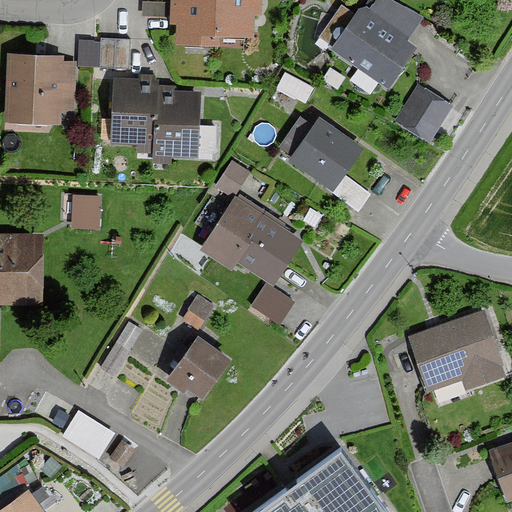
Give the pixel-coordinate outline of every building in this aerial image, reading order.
[(145,0),(144,19),(169,20),(170,1),(157,0),(145,0)] [(170,0),(169,28),(176,28),(175,49),(217,50),(217,39),(252,40),(253,21),(258,21),(258,0),(170,0)] [(376,0),(367,14),(360,9),(330,53),(390,93),(417,54),(405,46),(422,22),(389,0),(376,0)] [(99,71),(126,71),(126,43),(99,43),(99,71)] [(67,60),(9,59),(8,128),(66,129),(67,60)] [(308,100),(314,83),(285,73),(279,89),(308,100)] [(175,85),(112,81),(107,147),(134,149),(133,159),(196,163),(200,99),(175,98),(175,85)] [(454,110),(417,89),(395,128),(431,149),(454,110)] [(365,152),(320,120),(288,164),(333,196),(365,152)] [(248,174),(230,164),(213,192),(231,203),(248,174)] [(236,265),(265,286),(248,309),(275,328),(292,304),(271,289),(302,246),(283,232),(284,230),(238,197),(198,252),(230,275),(236,265)] [(95,200),(72,200),(72,232),(95,232),(95,200)] [(43,238),(0,238),(0,304),(9,305),(45,304),(43,238)] [(181,321),(199,332),(215,307),(197,296),(181,321)] [(508,378),(488,314),(406,340),(423,393),(461,381),(465,391),(508,378)] [(232,362),(197,338),(167,383),(185,395),(191,387),(207,399),(232,362)] [(115,436),(77,413),(60,439),(98,462),(115,436)] [(511,445),(488,453),(505,507),(511,504),(511,445)] [(388,511),(340,448),(253,511),(388,511)] [(39,511),(27,494),(0,511),(39,511)]
